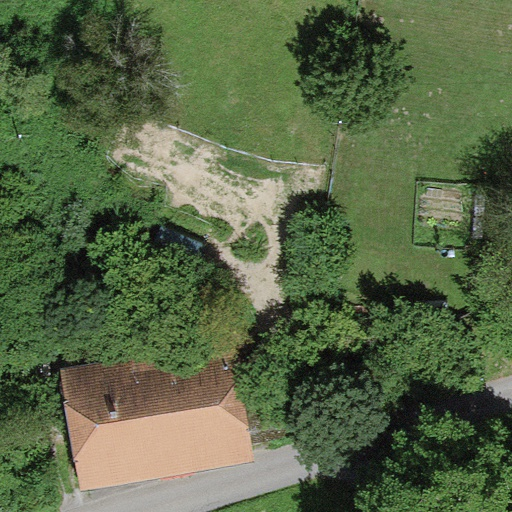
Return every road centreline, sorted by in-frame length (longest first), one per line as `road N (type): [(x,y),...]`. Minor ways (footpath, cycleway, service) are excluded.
road 1 (residential): [(138,511),(378,441)]
road 2 (residential): [(378,441),(511,397)]
